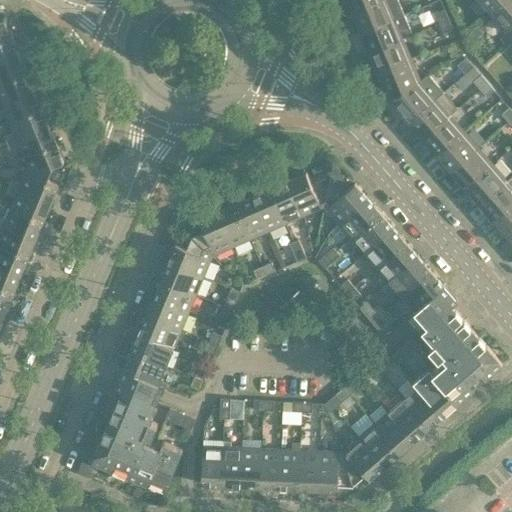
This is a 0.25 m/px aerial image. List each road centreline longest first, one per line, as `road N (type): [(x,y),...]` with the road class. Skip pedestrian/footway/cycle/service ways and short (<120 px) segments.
road 1 (residential): [(34,511),(163,215),(151,188),(132,179)]
road 2 (tertiary): [(0,504),(132,179)]
road 3 (tertiary): [(511,317),(326,112)]
road 4 (residential): [(132,179),(106,176),(85,189),(18,350)]
